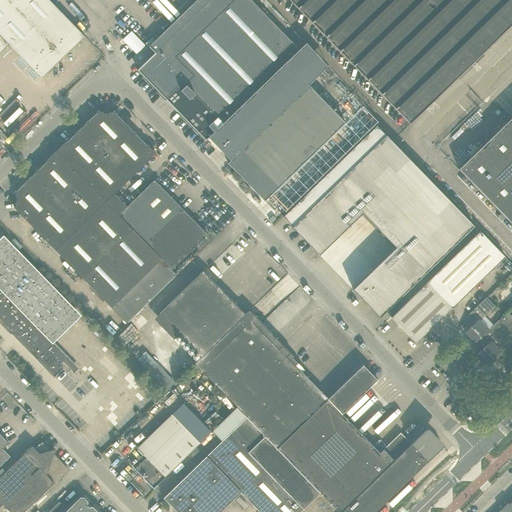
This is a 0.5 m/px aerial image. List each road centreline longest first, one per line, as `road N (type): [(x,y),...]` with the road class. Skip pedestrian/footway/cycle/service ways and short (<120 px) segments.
road 1 (unclassified): [(478,453),(122,88),(92,84),(0,175)]
road 2 (unclassified): [(0,367),(138,511)]
road 3 (unknown): [(78,449),(120,407),(120,389),(72,332)]
